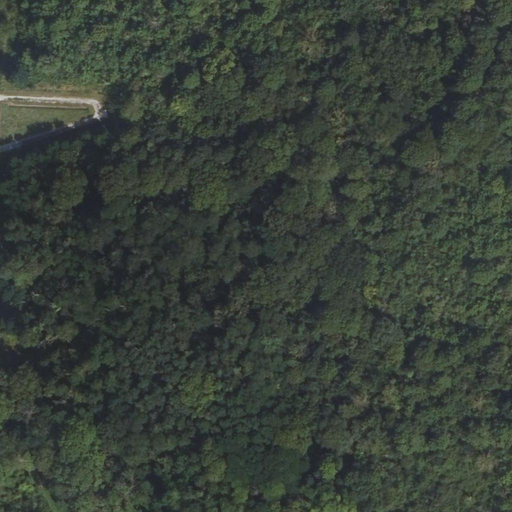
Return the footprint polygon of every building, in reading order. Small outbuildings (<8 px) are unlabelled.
[(59,372),(56,371),(34,368),(31,392),(86,398),(89,375),(77,348),(60,346),(58,364),(60,365),(59,372)] [(0,407),(0,448),(17,451),(21,410),(0,407)] [(27,424),(29,423),(31,421),(31,418),(31,416),(30,414),(29,412),(27,411),(25,411),(22,411),(20,412),(18,413),(17,415),(17,418),(17,420),(18,422),(20,424),(23,425),(25,425),(27,424)] [(17,451),(0,448),(0,458),(15,461),(17,451)] [(81,460),(59,472),(68,490),(91,478),(81,460)]
